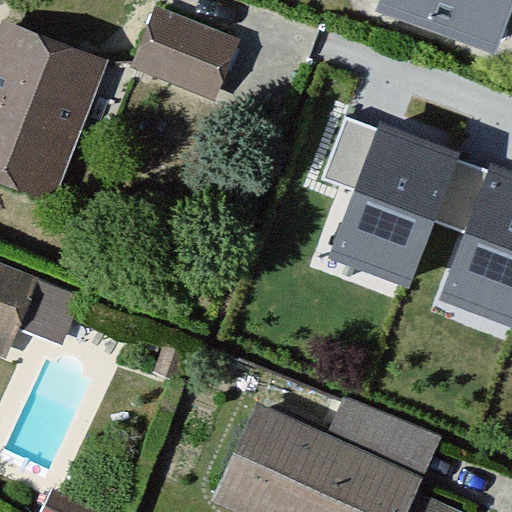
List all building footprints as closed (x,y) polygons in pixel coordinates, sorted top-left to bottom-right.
[(242,33),(163,0),(154,0),(130,59),(216,95),(242,33)] [(508,0),(373,0),(371,7),(490,50),(508,0)] [(106,61),(0,19),(0,186),(49,206),(106,61)] [(378,121),(328,256),(415,288),(465,152),(378,121)] [(511,169),(485,159),(435,295),(511,323),(511,169)] [(79,295),(0,264),(0,355),(4,357),(17,323),(61,340),(79,295)] [(322,434),(256,405),(212,503),(232,511),(459,511),(461,508),(420,490),(444,437),(341,391),(322,434)]
